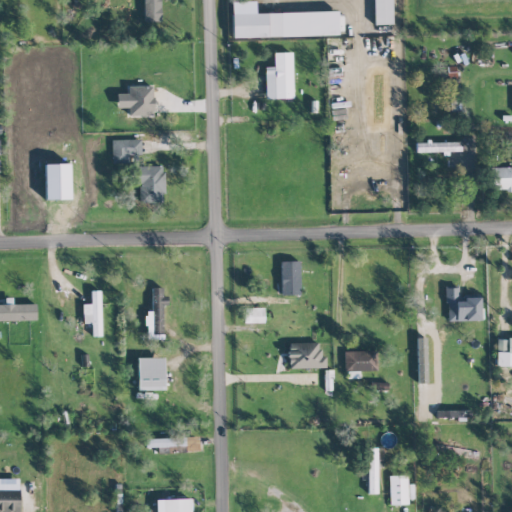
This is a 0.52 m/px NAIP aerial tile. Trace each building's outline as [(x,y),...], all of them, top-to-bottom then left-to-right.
[(142,0),(143,22),(160,21),(159,0),(142,0)] [(372,0),(373,24),(392,24),(391,0),(372,0)] [(231,37),(337,35),(336,11),(254,13),(254,1),(230,2),(231,37)] [(264,99),(292,98),(291,52),(273,52),(273,67),(264,67),(264,99)] [(127,86),(127,116),(152,115),(152,85),(127,86)] [(139,139),(111,140),(111,163),(140,163),(139,139)] [(415,142),(415,152),(441,151),(442,155),(448,155),(448,151),(460,151),(460,141),(429,142),(429,139),(425,139),(425,142),(415,142)] [(44,200),(69,199),(68,164),(44,164),(44,200)] [(139,203),(164,202),(163,166),(135,166),(136,183),(138,183),(139,203)] [(490,190),(511,189),(511,166),(489,167),(490,190)] [(299,261),(280,261),(280,295),(299,294),(299,261)] [(444,286),(457,285),(458,297),(462,297),(462,295),(477,294),(478,297),(479,297),(479,308),(481,308),(481,317),(479,317),(479,319),(447,321),(446,302),(444,302),(444,286)] [(145,339),(162,339),(162,305),(167,305),(166,295),(162,296),(162,287),(151,288),(151,312),(145,313),(145,339)] [(99,290),(90,291),(90,304),(82,304),(82,323),(91,323),(91,336),(100,336),(99,290)] [(11,304),(11,297),(4,298),(5,304),(0,304),(0,320),(35,320),(35,303),(11,304)] [(244,322),(263,323),(264,308),(244,307),(244,322)] [(495,365),(511,365),(511,338),(496,338),(495,365)] [(325,368),(325,356),(319,356),(318,342),(287,343),(288,369),(325,368)] [(376,351),(343,351),(344,371),(376,370),(376,351)] [(137,390),(164,389),(163,357),(137,358),(137,390)] [(157,452),(198,452),(198,437),(144,438),(145,448),(157,448),(157,452)] [(454,449),(435,443),(433,450),(452,457),(454,449)] [(376,494),(377,448),(367,448),(367,494),(376,494)] [(389,505),(407,504),(407,475),(389,475),(389,505)] [(0,511),(18,511),(19,490),(0,489),(0,511)] [(190,511),(190,499),(161,499),(161,511),(190,511)]
